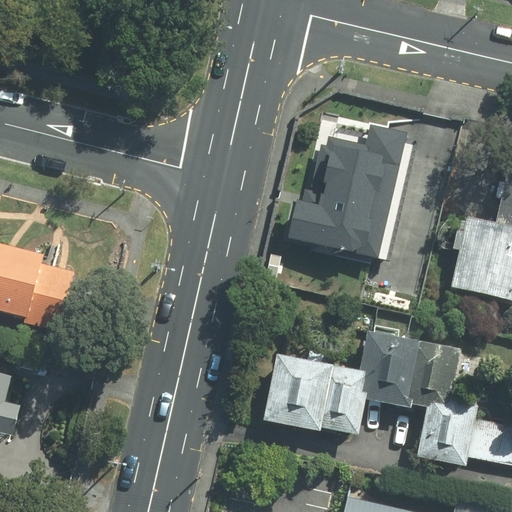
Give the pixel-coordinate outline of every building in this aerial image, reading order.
[(366,147),(324,137),(309,203),(294,199),(284,240),(387,266),(382,289),(420,298),(463,122),(431,114),(372,123),(366,147)] [(511,168),(499,166),(490,222),(460,216),(445,289),(511,303),(511,168)] [(0,320),(57,335),(76,266),(0,245),(0,320)] [(416,459),(467,468),(469,457),(511,464),(511,424),(476,418),(479,404),(452,399),(460,349),(367,332),(360,371),(272,355),(260,422),(320,432),(320,428),(357,435),(363,399),(425,410),(416,459)] [(0,441),(17,446),(25,411),(8,407),(15,381),(0,376),(0,441)] [(404,511),(347,500),(344,511),(404,511)]
